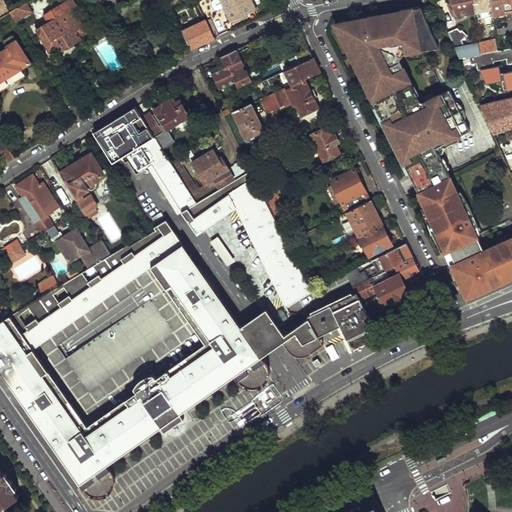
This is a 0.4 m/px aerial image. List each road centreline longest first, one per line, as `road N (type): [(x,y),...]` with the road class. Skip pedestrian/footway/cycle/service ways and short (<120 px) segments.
road 1 (primary): [(150,511),(309,397),(456,322)]
road 2 (residential): [(300,10),(456,322)]
road 3 (residential): [(0,180),(196,59),(300,10)]
road 4 (unknown): [(0,389),(196,258),(198,248),(164,205)]
road 5 (primary): [(511,418),(382,479)]
road 6 (residential): [(80,511),(0,396)]
